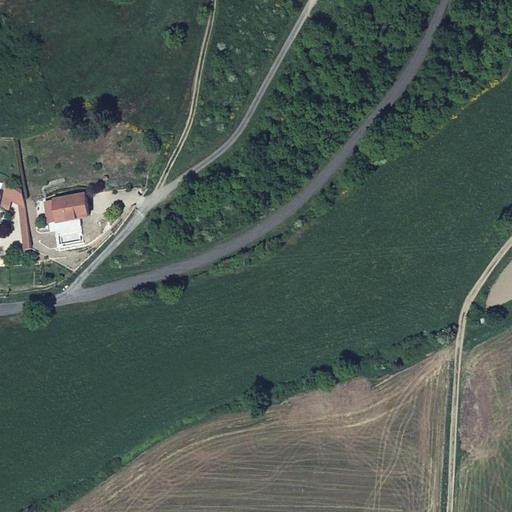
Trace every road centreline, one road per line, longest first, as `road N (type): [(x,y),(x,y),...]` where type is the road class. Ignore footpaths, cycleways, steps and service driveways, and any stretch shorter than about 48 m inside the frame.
road 1 (secondary): [(0,308),(117,287),(254,234),(322,178),(397,89),(446,0)]
road 2 (track): [(444,511),(459,335),(482,281),(511,243)]
road 3 (track): [(155,199),(182,140),(212,0)]
